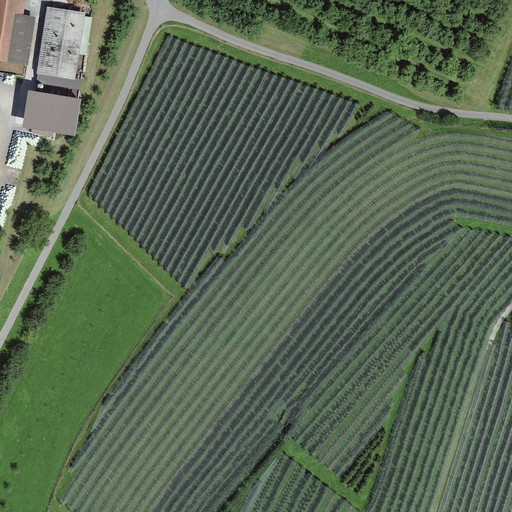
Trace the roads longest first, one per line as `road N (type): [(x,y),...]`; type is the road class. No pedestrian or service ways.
road 1 (residential): [(0,343),(120,104),(159,3)]
road 2 (unclassified): [(159,3),(248,46),(430,109),(511,118)]
road 3 (track): [(439,511),(494,333),(511,308)]
road 4 (track): [(11,149),(39,0)]
